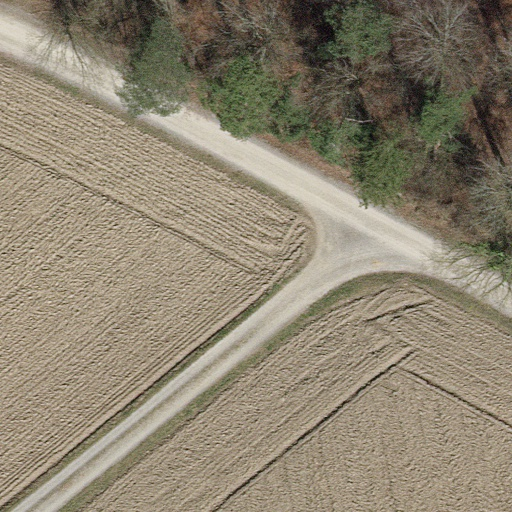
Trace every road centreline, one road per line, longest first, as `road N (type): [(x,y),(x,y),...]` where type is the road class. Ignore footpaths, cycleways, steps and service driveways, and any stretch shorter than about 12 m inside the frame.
road 1 (unclassified): [(0,31),(511,298)]
road 2 (track): [(31,511),(277,311),(395,234)]
